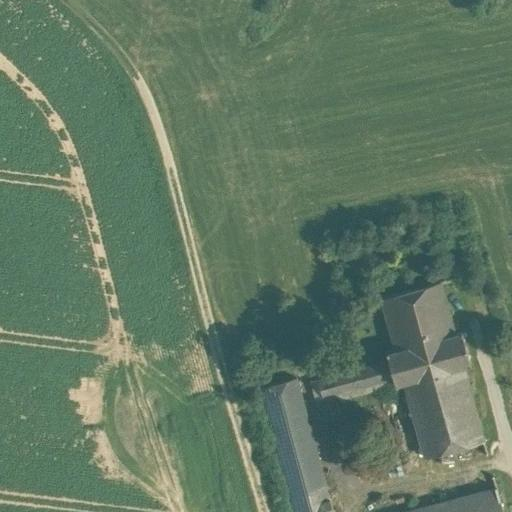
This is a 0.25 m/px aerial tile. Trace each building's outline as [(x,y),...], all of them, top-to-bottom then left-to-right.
[(441,281),(382,298),(396,350),(388,352),(390,359),(396,383),(397,384),(405,382),(464,365),(471,363),(462,332),(455,334),(441,281)] [(390,359),(318,379),(323,397),(338,393),(340,399),(396,383),(390,359)] [(464,365),(405,382),(425,456),(484,439),(464,365)] [(333,511),(297,377),(261,387),(294,511),(333,511)] [(503,511),(497,487),(403,511),(503,511)]
